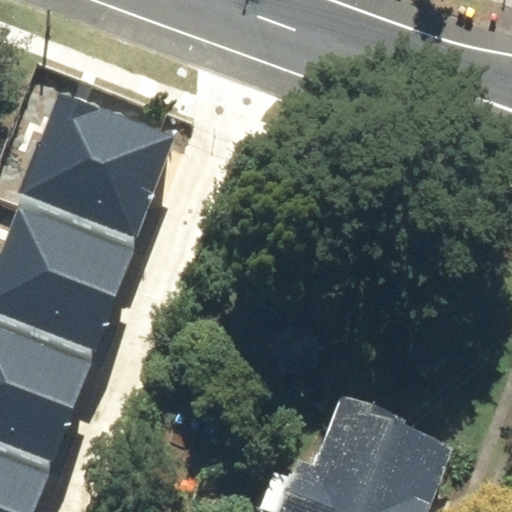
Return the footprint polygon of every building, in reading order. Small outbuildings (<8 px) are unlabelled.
[(40,148),(22,195),(116,230),(128,197),(141,202),(159,155),(68,121),(56,154),(40,148)] [(6,258),(0,273),(0,309),(82,340),(94,307),(107,312),(125,266),(34,231),(22,264),(6,258)] [(0,434),(36,448),(49,415),(61,420),(79,373),(0,343),(0,434)] [(446,511),(468,454),(348,411),(311,511),(446,511)] [(0,511),(32,511),(42,487),(0,471),(0,511)]
